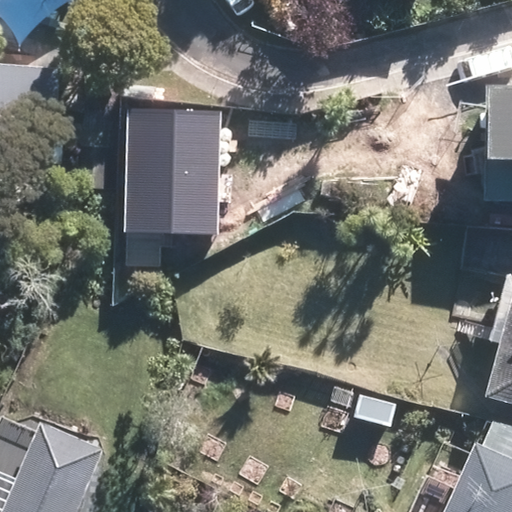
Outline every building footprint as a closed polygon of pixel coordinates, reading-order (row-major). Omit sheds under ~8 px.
[(63,66),(0,62),(0,168),(58,171),(63,66)] [(511,88),(501,88),(498,202),(511,202),(511,88)] [(487,343),(496,345),(484,398),(511,404),(511,280),(502,278),(487,343)] [(511,511),(511,409),(509,408),(501,424),(491,419),(445,511),(511,511)] [(0,511),(86,511),(101,482),(16,442),(0,475),(0,511)]
